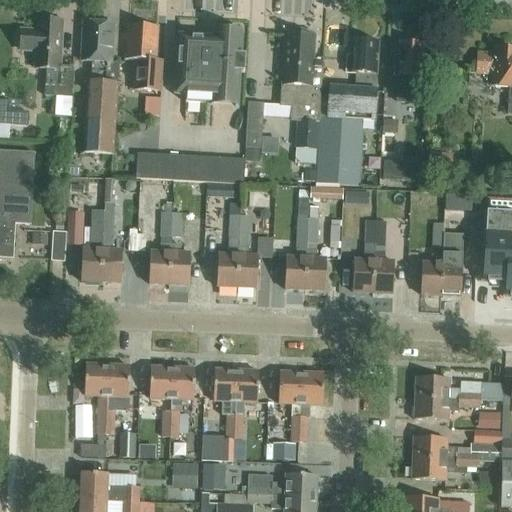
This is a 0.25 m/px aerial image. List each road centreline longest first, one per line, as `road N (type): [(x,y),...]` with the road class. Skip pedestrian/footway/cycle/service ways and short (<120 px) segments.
road 1 (residential): [(33,318),(351,331)]
road 2 (residential): [(24,511),(33,318)]
road 3 (residential): [(344,511),(351,331)]
road 4 (residential): [(351,331),(511,336)]
